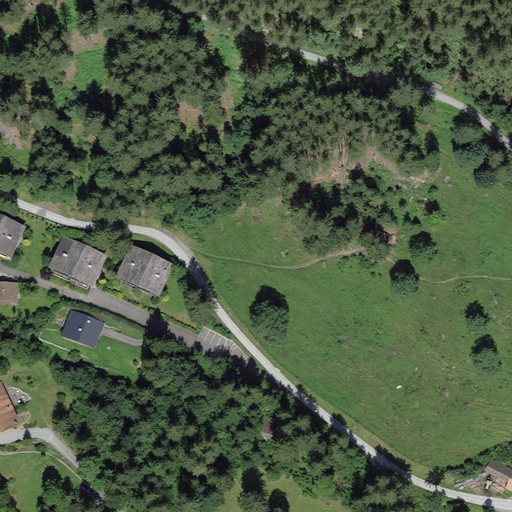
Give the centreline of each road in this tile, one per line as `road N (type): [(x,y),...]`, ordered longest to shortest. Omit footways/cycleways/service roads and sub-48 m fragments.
road 1 (track): [(163,0),(464,106),(511,145)]
road 2 (residential): [(290,388),(172,245),(142,230),(51,215),(0,189)]
road 3 (residential): [(0,258),(290,388)]
road 4 (residential): [(511,504),(411,478),(290,388)]
